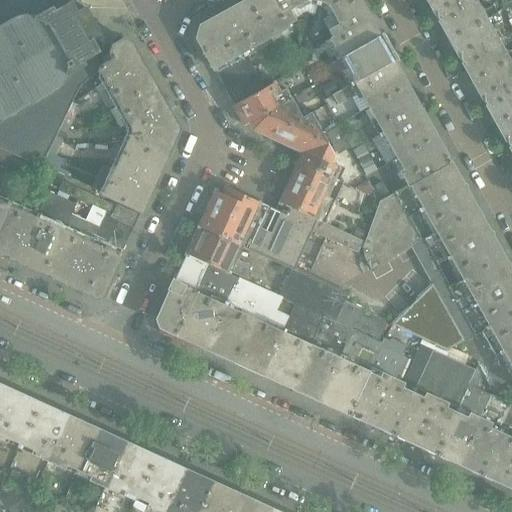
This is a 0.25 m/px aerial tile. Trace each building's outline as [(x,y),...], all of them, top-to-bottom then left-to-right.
[(0,0),(0,117),(52,89),(56,85),(60,80),(62,74),(64,74),(82,65),(80,61),(98,51),(91,39),(99,35),(84,8),(76,13),(69,2),(65,4),(62,0),(0,0)] [(267,38),(246,0),(202,25),(197,41),(212,67),(240,52),(243,51),(267,38)] [(314,0),(318,1),(318,0),(246,0),(267,38),(286,27),(283,22),(291,18),(287,10),(306,0),(314,0)] [(362,8),(357,0),(318,0),(318,1),(324,3),(337,27),(330,31),(335,40),(332,41),(341,57),(378,37),(362,8)] [(477,5),(474,0),(426,0),(449,42),(497,15),(492,6),(485,10),(477,5)] [(501,48),(492,32),(492,26),(500,21),(497,15),(449,42),(473,83),(511,60),(511,50),(508,52),(501,48)] [(406,87),(390,59),(378,37),(341,57),(355,82),(340,90),(335,80),(321,88),(321,90),(317,92),(318,93),(320,97),(325,105),(329,112),(338,106),(337,104),(360,91),(370,108),(406,87)] [(310,51),(313,42),(307,40),(304,49),(310,51)] [(153,86),(145,71),(129,43),(122,41),(112,47),(110,54),(113,59),(102,66),(100,71),(79,86),(80,87),(77,92),(81,98),(104,83),(116,106),(153,86)] [(313,52),(310,51),(304,49),(302,61),(311,63),(313,52)] [(264,89),(250,63),(243,51),(240,52),(212,67),(234,106),(264,89)] [(272,84),(287,76),(281,67),(268,75),(259,58),(250,63),(264,89),(272,84)] [(511,60),(473,83),(496,125),(511,116),(511,60)] [(264,134),(276,107),(289,100),(284,90),(277,93),(272,84),(264,89),(234,106),(241,119),(246,117),(253,129),(264,134)] [(317,92),(313,84),(306,88),(311,97),(318,93),(317,92)] [(163,159),(177,129),(153,86),(116,106),(130,131),(126,142),(163,159)] [(434,137),(406,87),(370,108),(383,132),(369,140),(382,162),(396,154),(398,157),(434,137)] [(287,128),(300,120),(289,100),(276,107),(264,134),(280,142),(287,128)] [(72,102),(64,120),(74,117),(75,115),(79,106),(72,102)] [(321,137),(309,115),(300,120),(287,128),(280,142),(296,149),(300,140),(308,143),(321,137)] [(511,116),(496,125),(511,153),(511,116)] [(64,120),(58,131),(67,132),(74,117),(64,120)] [(329,132),(337,127),(335,122),(327,127),(329,132)] [(329,151),(333,149),(337,156),(349,149),(337,127),(329,132),(321,137),(308,143),(300,140),(296,149),(303,152),(298,163),(333,179),(339,165),(329,160),(331,155),(329,151)] [(58,131),(53,143),(62,144),(67,132),(58,131)] [(361,145),(354,133),(344,138),(351,150),(361,145)] [(449,163),(446,158),(434,137),(398,157),(405,170),(402,172),(409,186),(449,163)] [(140,211),(163,159),(126,142),(102,194),(140,211)] [(48,153),(47,154),(55,158),(58,153),(62,144),(53,143),(48,153)] [(10,166),(14,157),(8,154),(4,163),(10,166)] [(47,154),(42,166),(46,167),(50,169),(55,158),(47,154)] [(16,169),(20,159),(14,157),(10,166),(16,169)] [(23,169),(26,162),(20,159),(16,169),(22,172),(23,169)] [(29,172),(33,162),(30,160),(26,162),(23,169),(29,172)] [(34,175),(39,164),(33,162),(29,172),(34,175)] [(325,198),(333,179),(298,163),(289,181),(325,198)] [(475,210),(464,190),(449,163),(409,186),(407,187),(419,210),(407,217),(421,241),(475,210)] [(39,183),(46,167),(42,166),(39,164),(34,175),(32,180),(39,183)] [(373,191),(367,180),(353,188),(353,190),(361,194),(367,195),(373,191)] [(65,194),(69,184),(63,181),(58,191),(65,194)] [(327,199),(325,198),(289,181),(279,203),(317,221),(327,199)] [(71,197),(76,187),(69,184),(65,194),(71,197)] [(80,240),(63,232),(75,205),(56,196),(44,223),(17,210),(23,197),(12,191),(0,186),(0,253),(95,297),(101,295),(119,256),(118,255),(121,250),(122,250),(133,226),(110,216),(105,213),(93,238),(83,234),(80,240)] [(78,200),(82,190),(76,187),(71,197),(78,200)] [(294,272),(312,233),(358,254),(360,249),(361,249),(364,242),(361,241),(352,237),(317,221),(279,203),(276,210),(225,187),(224,189),(223,188),(217,190),(216,192),(215,191),(198,228),(238,246),(291,271),(279,297),(285,299),(295,304),(335,322),(336,320),(378,339),(382,332),(386,334),(391,324),(393,325),(398,312),(350,288),(346,296),(294,272)] [(83,203),(88,193),(82,190),(78,200),(83,203)] [(88,206),(93,195),(88,193),(83,203),(88,206)] [(94,208),(98,198),(93,195),(88,206),(94,208)] [(99,211),(104,200),(98,198),(94,208),(99,211)] [(105,213),(109,203),(104,200),(99,211),(105,213)] [(110,216),(115,205),(109,203),(105,213),(110,216)] [(115,204),(115,205),(110,216),(133,226),(138,215),(115,204)] [(437,294),(501,257),(475,210),(421,241),(410,246),(437,294)] [(361,241),(365,231),(356,227),(352,237),(361,241)] [(232,258),(238,246),(198,228),(186,254),(207,265),(225,273),(226,270),(245,279),(251,266),(242,262),(232,258)] [(511,313),(511,275),(501,257),(437,294),(463,341),(480,331),(511,313)] [(234,361),(259,306),(249,301),(243,313),(223,304),(234,284),(205,270),(195,292),(176,334),(234,361)] [(176,334),(195,292),(173,282),(156,319),(159,327),(176,334)] [(293,386),(311,343),(282,330),(288,319),(295,304),(285,299),(278,314),(280,315),(275,327),(266,323),(269,315),(268,314),(274,301),(263,297),(259,306),(234,361),(262,373),(292,388),(293,386)] [(511,313),(480,331),(494,355),(500,351),(511,373),(511,313)] [(350,414),(381,343),(352,330),(340,356),(311,343),(293,386),(292,388),(350,414)] [(393,379),(404,355),(402,354),(406,346),(391,339),(390,341),(383,339),(381,343),(350,414),(373,424),(393,379)] [(434,398),(438,392),(452,361),(432,351),(414,389),(394,434),(414,443),(434,398)] [(457,408),(461,400),(467,387),(474,371),(452,361),(438,392),(434,398),(414,443),(437,454),(457,408)] [(480,418),(483,410),(490,397),(491,396),(475,388),(481,376),(476,367),(474,371),(467,387),(461,400),(457,408),(437,454),(460,464),(480,418)] [(394,434),(414,389),(393,379),(373,424),(394,434)] [(21,444),(39,404),(0,386),(0,439),(5,442),(6,438),(21,444)] [(511,389),(509,392),(503,403),(510,406),(509,411),(511,408),(511,389)] [(480,473),(500,428),(501,428),(509,411),(510,406),(503,403),(490,397),(483,410),(480,418),(460,464),(465,466),(480,473)] [(79,470),(96,430),(39,404),(21,444),(33,450),(31,454),(33,455),(63,469),(66,464),(79,470)] [(503,484),(511,462),(511,432),(509,432),(501,428),(500,428),(480,473),(495,480),(503,484)] [(136,496),(153,456),(96,430),(79,470),(92,476),(90,481),(121,495),(124,490),(136,496)] [(198,511),(210,482),(153,456),(136,496),(149,501),(147,506),(159,511),(198,511)] [(511,487),(511,462),(503,484),(511,487)] [(268,511),(269,509),(210,482),(198,511),(268,511)] [(47,498),(51,490),(39,483),(34,492),(47,498)] [(0,501),(5,510),(33,494),(9,484),(0,489),(0,501)] [(37,511),(44,508),(37,496),(36,494),(13,507),(15,511),(37,511)]
